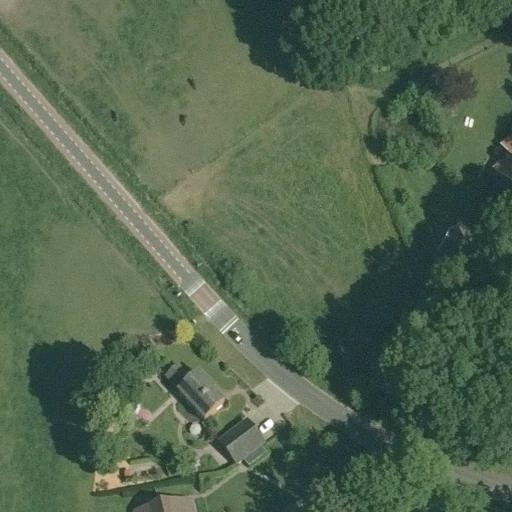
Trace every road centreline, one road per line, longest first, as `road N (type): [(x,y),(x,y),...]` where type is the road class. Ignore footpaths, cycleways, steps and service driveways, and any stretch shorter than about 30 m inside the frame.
road 1 (residential): [(511,491),(330,410),(271,368),(206,295)]
road 2 (unclassified): [(206,295),(0,65)]
